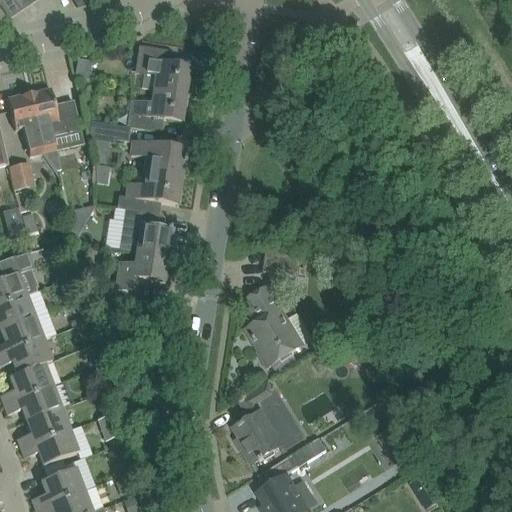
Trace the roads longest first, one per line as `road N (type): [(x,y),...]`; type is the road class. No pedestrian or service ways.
road 1 (residential): [(203,511),(190,396),(244,0)]
road 2 (secondary): [(370,0),(473,147)]
road 3 (residential): [(0,50),(159,0)]
road 4 (secondary): [(473,147),(431,48),(399,0)]
